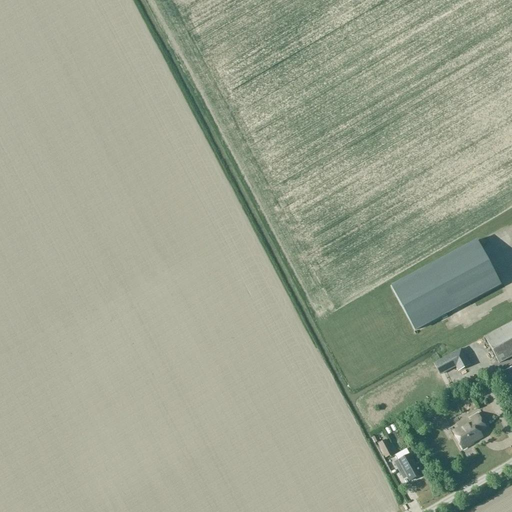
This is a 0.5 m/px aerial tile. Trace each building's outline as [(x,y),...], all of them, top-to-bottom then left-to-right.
[(446,314),(501,285),(477,241),(393,286),(416,330),(441,317),(443,319),(447,317),(446,314)] [(511,356),(511,322),(485,337),(499,364),(511,356)] [(470,365),(461,348),(433,363),(440,375),(456,367),(458,371),(470,365)] [(507,385),(511,382),(511,367),(501,373),(507,385)] [(478,432),(484,428),(477,415),(470,419),(472,422),(467,425),(466,424),(460,428),(463,434),(458,437),(454,430),(453,431),(463,449),(473,443),(472,442),(481,437),(478,432)] [(378,444),(385,459),(393,454),(386,440),(378,444)] [(410,455),(394,463),(401,475),(404,473),(409,482),(421,475),(410,455)]
